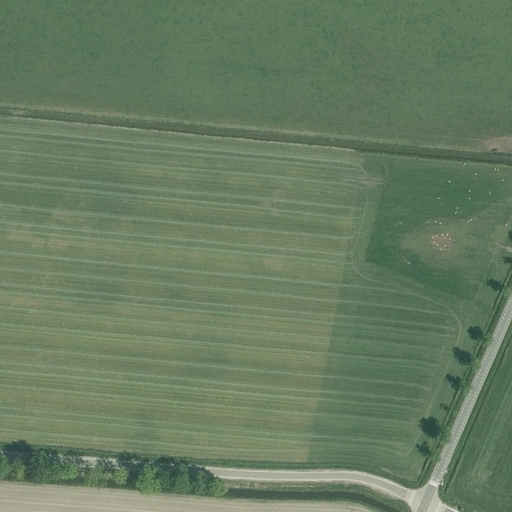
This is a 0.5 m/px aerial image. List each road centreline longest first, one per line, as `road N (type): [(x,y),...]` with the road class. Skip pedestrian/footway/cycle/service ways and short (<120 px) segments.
road 1 (unclassified): [(425,503),(345,476),(0,455)]
road 2 (tertiary): [(425,503),(511,304)]
